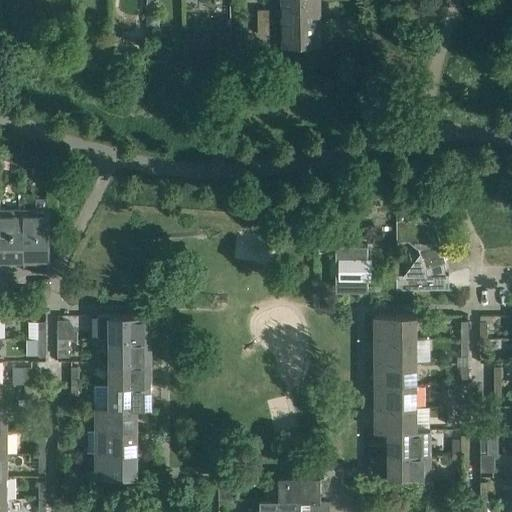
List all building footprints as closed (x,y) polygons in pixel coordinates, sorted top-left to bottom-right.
[(281,0),(282,22),(320,22),(319,0),(281,0)] [(258,9),(258,21),(270,21),(270,9),(258,9)] [(258,34),(270,34),(270,21),(258,21),(258,34)] [(320,45),(320,22),(282,22),(282,45),(320,45)] [(0,263),(24,263),(24,209),(0,209),(0,263)] [(50,263),(50,209),(24,209),(24,263),(50,263)] [(329,210),(329,227),(341,227),(341,210),(329,210)] [(396,274),(396,289),(449,289),(449,274),(446,274),(442,264),(446,263),(433,219),(396,219),(396,241),(408,241),(418,248),(420,253),(403,274),(396,274)] [(336,244),(336,257),(329,257),(330,276),(336,276),(336,289),(368,289),(368,276),(371,276),(371,256),(368,256),(368,243),(336,244)] [(151,338),(151,314),(99,314),(99,338),(109,338),(151,338)] [(416,314),(374,314),(375,338),(416,338),(416,314)] [(109,338),(109,361),(151,361),(151,338),(109,338)] [(416,361),(416,338),(375,338),(375,361),(416,361)] [(109,361),(109,384),(151,384),(151,361),(109,361)] [(416,361),(375,361),(375,384),(416,384),(416,361)] [(137,408),(151,408),(151,384),(109,384),(94,384),(94,405),(96,405),(109,405),(109,406),(137,406),(137,408)] [(416,384),(375,384),(375,407),(417,407),(416,384)] [(109,405),(96,405),(96,429),(137,430),(137,408),(137,406),(109,406),(109,405)] [(417,407),(375,407),(375,431),(389,431),(389,430),(417,429),(417,428),(417,407)] [(430,429),(417,428),(417,429),(389,430),(389,431),(389,453),(431,453),(430,429)] [(88,452),(96,452),(137,452),(137,430),(96,429),(88,429),(88,452)] [(137,452),(96,452),(96,476),(137,476),(137,452)] [(389,476),(431,477),(431,453),(389,453),(389,476)] [(302,501),(310,501),(320,501),(321,501),(321,476),(279,476),(279,499),(279,500),(302,500),(302,501)] [(301,511),(302,501),(302,500),(279,500),(279,499),(260,499),(260,511),(301,511)] [(320,511),(320,501),(310,501),(310,511),(320,511)] [(321,501),(320,501),(320,511),(330,511),(330,501),(321,501)]
